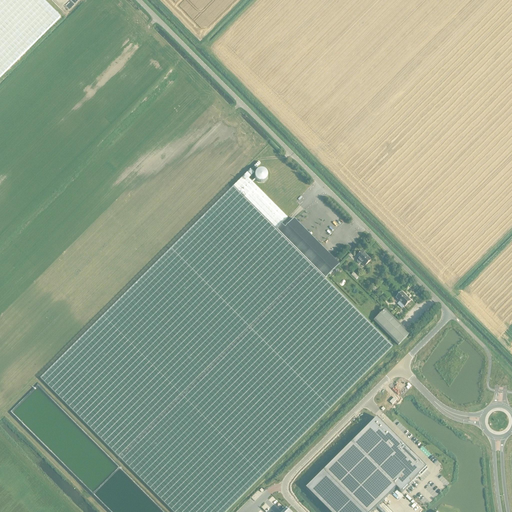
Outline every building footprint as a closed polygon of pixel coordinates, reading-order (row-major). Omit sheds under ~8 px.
[(0,0),(0,78),(60,18),(42,0),(0,0)] [(91,328),(40,379),(115,455),(172,511),(226,511),(315,424),(392,347),(325,279),(339,265),(323,248),(294,219),(284,229),(281,225),(287,219),(248,180),(248,179),(254,174),(251,170),(250,170),(245,176),(233,187),(191,229),(145,275),(91,328)] [(266,173),(265,172),(264,171),(263,170),(261,170),(260,170),(259,170),(258,171),(257,171),(257,172),(256,173),(255,173),(255,174),(254,176),(254,177),(254,178),(255,179),(255,180),(256,181),(257,181),(257,182),(258,183),(259,183),(261,183),(262,183),(263,183),(264,182),(265,182),(265,181),(266,180),(267,179),(267,178),(267,177),(267,176),(267,175),(267,174),(266,173)] [(357,261),(357,262),(359,264),(360,264),(361,263),(365,266),(370,261),(370,260),(370,259),(368,258),(367,258),(361,252),(355,257),(358,260),(357,261)] [(396,298),(399,302),(397,304),(402,309),(404,307),(405,307),(411,302),(404,294),(402,292),(401,293),(400,292),(398,295),(399,295),(396,298)] [(385,310),(373,321),(398,346),(409,334),(385,310)] [(324,472),(306,489),(328,511),(373,511),(397,489),(402,493),(427,468),(421,462),(420,463),(418,461),(419,460),(377,419),(324,472)]
